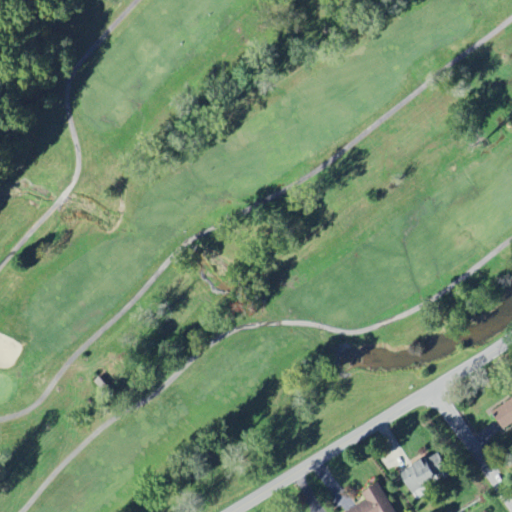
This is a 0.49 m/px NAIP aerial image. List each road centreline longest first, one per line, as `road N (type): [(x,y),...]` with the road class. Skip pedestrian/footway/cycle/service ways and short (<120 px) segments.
road 1 (tertiary): [(511,333),(427,397),(240,511)]
road 2 (residential): [(511,500),(427,397)]
